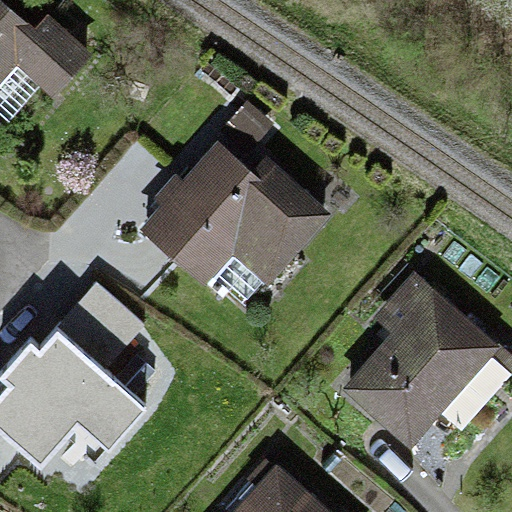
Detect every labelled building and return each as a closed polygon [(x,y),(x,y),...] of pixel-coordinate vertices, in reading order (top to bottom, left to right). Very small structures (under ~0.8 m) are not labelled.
[(38,29),(3,0),(0,0),(0,96),(23,69),(63,103),(102,57),(51,14),(38,29)] [(334,213),(230,126),(148,224),(213,279),(239,248),(277,280),(334,213)] [(511,337),(442,278),(355,380),(426,440),(511,337)] [(143,390),(53,316),(0,379),(0,420),(46,459),(95,400),(119,419),(143,390)] [(346,511),(284,459),(238,511),(346,511)]
